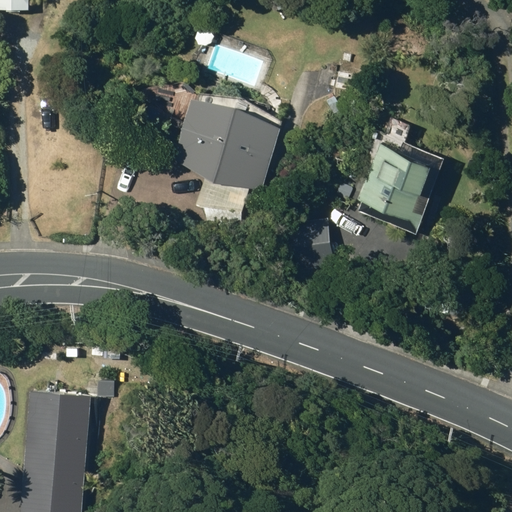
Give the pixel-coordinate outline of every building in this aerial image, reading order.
[(276,0),(282,9),(291,3),(289,0),(276,0)] [(200,203),(212,207),(208,218),(239,229),(256,183),(266,187),(289,126),(203,94),(179,157),(212,170),(200,203)] [(331,98),(338,115),(348,111),(341,94),(331,98)] [(179,99),(175,112),(188,117),(193,104),(179,99)] [(362,197),(367,199),(363,209),(423,232),(453,154),(411,138),(406,149),(384,140),(362,197)] [(333,219),(303,222),(308,268),(338,264),(333,219)] [(103,380),(102,395),(116,396),(117,381),(103,380)] [(40,389),(29,511),(89,511),(99,394),(40,389)]
